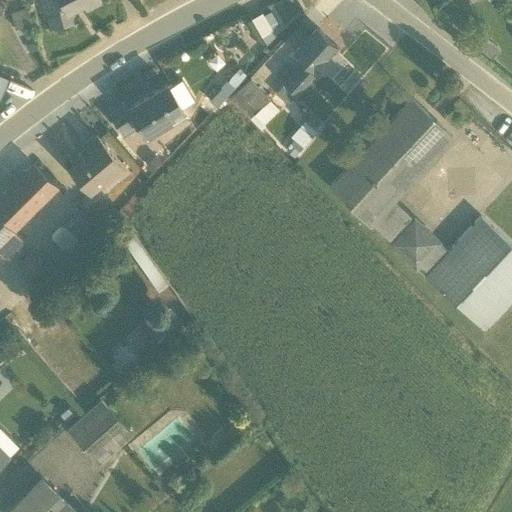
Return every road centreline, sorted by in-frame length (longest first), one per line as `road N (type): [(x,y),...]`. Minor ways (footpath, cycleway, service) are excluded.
road 1 (residential): [(218,0),(103,62),(0,143)]
road 2 (unclassified): [(377,0),(511,104)]
